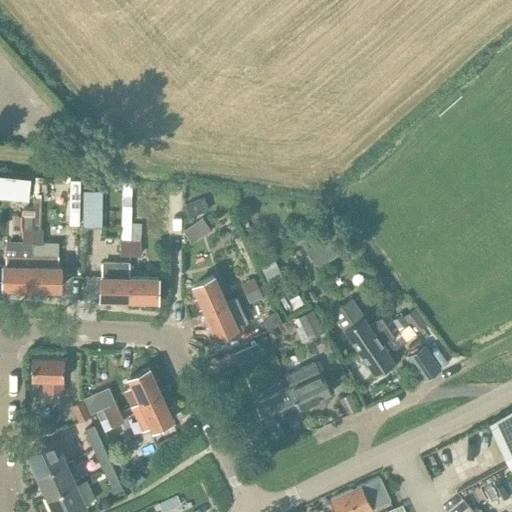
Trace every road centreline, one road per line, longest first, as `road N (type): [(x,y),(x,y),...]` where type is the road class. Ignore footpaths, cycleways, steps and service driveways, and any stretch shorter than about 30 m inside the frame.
road 1 (residential): [(256,511),(170,340),(154,332),(8,328)]
road 2 (unclassified): [(256,511),(511,387)]
road 3 (residential): [(5,511),(8,328)]
